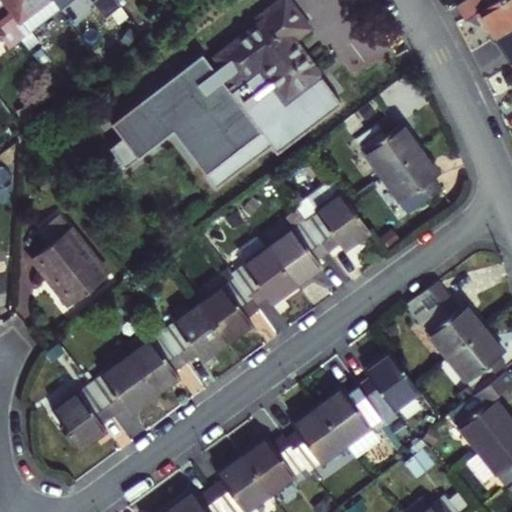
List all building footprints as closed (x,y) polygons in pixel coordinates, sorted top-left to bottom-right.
[(12,0),(18,7),(8,14),(28,40),(68,11),(59,0),(12,0)] [(59,0),(68,11),(81,0),(59,0)] [(286,0),(265,17),(268,21),(221,57),(222,57),(228,65),(221,71),(215,62),(209,54),(118,125),(145,160),(180,132),(214,176),(269,133),(235,89),(267,66),(293,100),(327,74),(301,41),(317,28),(294,0),(286,0)] [(485,0),(475,0),(462,10),(471,24),(484,16),(492,9),(485,0)] [(511,35),(511,0),(485,0),(492,9),(484,16),(503,42),(511,35)] [(0,45),(10,38),(17,48),(28,40),(8,14),(0,20),(0,45)] [(511,35),(503,42),(511,55),(511,35)] [(215,62),(221,71),(228,65),(222,57),(215,62)] [(365,147),(390,183),(428,156),(411,131),(405,136),(396,124),(365,147)] [(447,183),(428,156),(390,183),(416,221),(448,198),(441,188),(447,183)] [(370,237),(351,211),(342,198),(333,185),(295,213),(304,225),(327,258),(338,250),(343,256),(370,237)] [(61,245),(46,256),(80,305),(116,280),(72,217),(52,231),(61,245)] [(267,252),(295,291),(321,272),(316,266),(327,258),(304,225),(267,252)] [(235,283),(254,311),(267,302),(270,307),(295,291),(267,252),(231,278),(235,283)] [(246,325),(258,316),(254,311),(235,283),(198,310),(225,348),(250,330),(246,325)] [(410,309),(451,367),(489,339),(471,314),(465,319),(441,286),(410,309)] [(163,335),(186,367),(195,361),(199,367),(225,348),(198,310),(163,335)] [(186,367),(163,335),(127,362),(154,400),(178,382),(174,376),(186,367)] [(508,366),(489,339),(451,367),(477,406),(506,385),(510,382),(502,371),(508,366)] [(425,395),(398,356),(371,375),(375,380),(364,388),(386,421),(425,395)] [(154,400),(127,362),(92,387),(114,419),(123,413),(127,419),(154,400)] [(511,393),(506,385),(477,406),(461,417),(486,453),(511,434),(511,410),(507,403),(511,399),(511,393)] [(114,419),(92,387),(53,415),(80,454),(106,435),(102,428),(114,419)] [(386,421),(364,388),(354,395),(350,390),(325,408),(351,447),(359,459),(382,443),(379,437),(391,428),(386,421)] [(351,447),(325,408),(297,428),(301,432),(290,440),(311,470),(313,473),(351,447)] [(511,434),(486,453),(473,461),(490,484),(502,476),(511,490),(511,489),(511,434)] [(311,470),(290,440),(288,436),(276,445),(272,439),(248,456),(275,495),(311,470)] [(250,511),(275,495),(248,456),(222,475),(225,480),(216,487),(234,511),(250,511)] [(234,511),(216,487),(205,496),(200,489),(175,507),(178,511),(234,511)] [(454,511),(448,503),(436,511),(454,511)]
